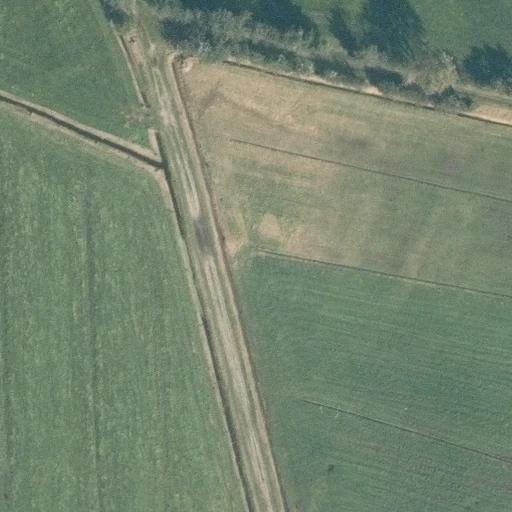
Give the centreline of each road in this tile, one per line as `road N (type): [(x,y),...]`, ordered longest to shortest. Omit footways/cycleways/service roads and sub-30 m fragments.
road 1 (track): [(268,511),(168,100),(139,29)]
road 2 (track): [(511,108),(139,29)]
